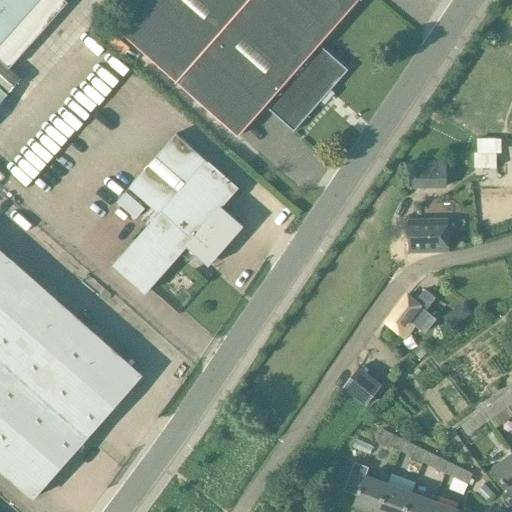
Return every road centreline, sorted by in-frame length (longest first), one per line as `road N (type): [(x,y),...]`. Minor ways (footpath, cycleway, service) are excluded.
road 1 (unclassified): [(117,511),(463,0)]
road 2 (residential): [(244,511),(408,277),(511,246)]
